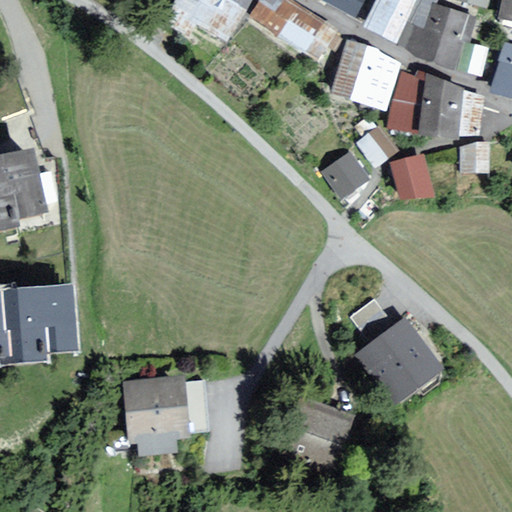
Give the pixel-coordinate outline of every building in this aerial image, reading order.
[(252,0),(178,0),(166,30),(186,43),(194,32),(224,49),(252,0)] [(336,40),(270,0),(266,0),(248,29),(316,71),(336,40)] [(367,0),(325,0),(320,9),(352,27),(367,0)] [(415,5),(403,0),(383,0),(366,36),(393,50),(415,5)] [(488,0),(450,0),(449,7),(484,16),(488,0)] [(511,4),(502,2),(497,27),(511,30),(511,4)] [(469,27),(432,15),(415,67),(452,79),(469,27)] [(398,73),(347,50),(329,103),(385,121),(398,73)] [(511,55),(503,53),(489,100),(511,107),(511,55)] [(481,107),(402,76),(387,138),(416,146),(476,147),(481,107)] [(396,156),(379,133),(356,151),(373,174),(396,156)] [(487,182),(485,150),(459,157),(459,181),(487,182)] [(30,159),(0,165),(0,241),(17,238),(15,228),(43,222),(30,159)] [(366,186),(348,159),(320,177),(338,204),(366,186)] [(431,201),(420,162),(388,171),(399,210),(431,201)] [(67,296),(0,301),(0,366),(7,366),(8,375),(45,372),(44,361),(71,359),(67,296)] [(381,317),(372,304),(349,322),(358,334),(381,317)] [(441,377),(404,327),(354,363),(392,413),(441,377)] [(202,384),(120,388),(123,443),(204,439),(202,384)] [(352,429),(302,408),(281,458),(331,479),(352,429)]
